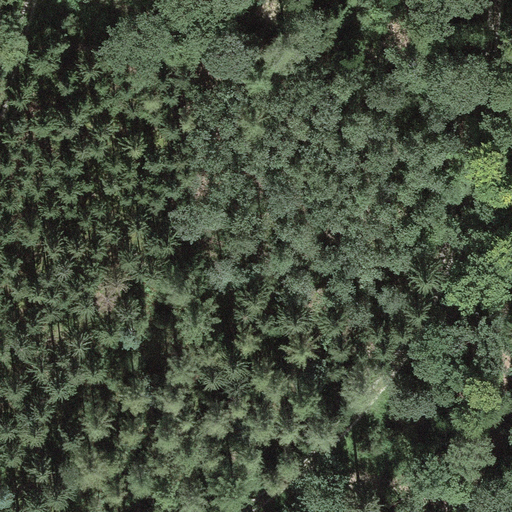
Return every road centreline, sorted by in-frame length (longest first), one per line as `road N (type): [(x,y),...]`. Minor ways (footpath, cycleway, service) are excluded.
road 1 (track): [(232,511),(314,463),(410,349),(472,179),(511,15)]
road 2 (track): [(34,0),(0,131)]
